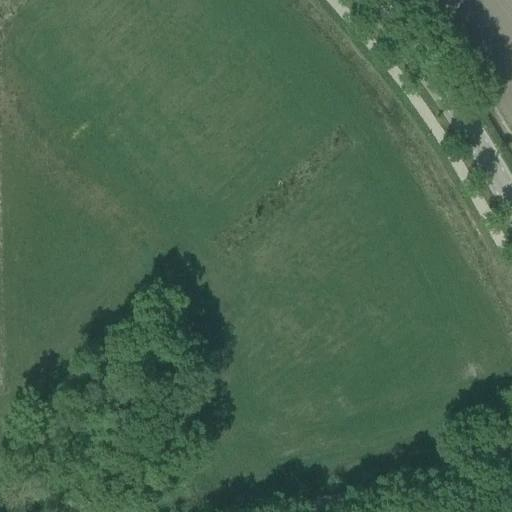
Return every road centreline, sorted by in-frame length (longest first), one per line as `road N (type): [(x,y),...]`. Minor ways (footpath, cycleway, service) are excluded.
road 1 (tertiary): [(511,208),(456,110),(364,0)]
road 2 (unclassified): [(273,511),(451,470),(511,441)]
